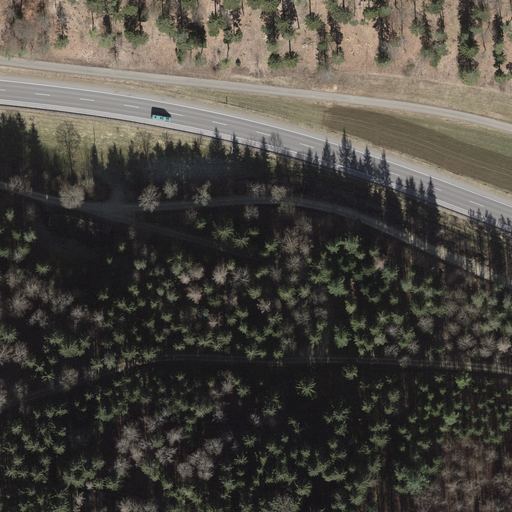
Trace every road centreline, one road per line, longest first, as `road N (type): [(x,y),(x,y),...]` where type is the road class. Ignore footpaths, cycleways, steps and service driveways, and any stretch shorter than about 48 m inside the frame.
road 1 (track): [(0,405),(166,356),(325,359),(329,305),(303,271),(119,209),(0,180)]
road 2 (trunk): [(0,89),(275,136),(511,216)]
road 3 (tertiary): [(511,128),(454,111),(311,91),(0,60)]
road 4 (track): [(511,285),(345,212),(263,199),(119,209),(121,161)]
road 5 (track): [(325,359),(511,370)]
road 6 (track): [(169,511),(97,488),(0,477)]
